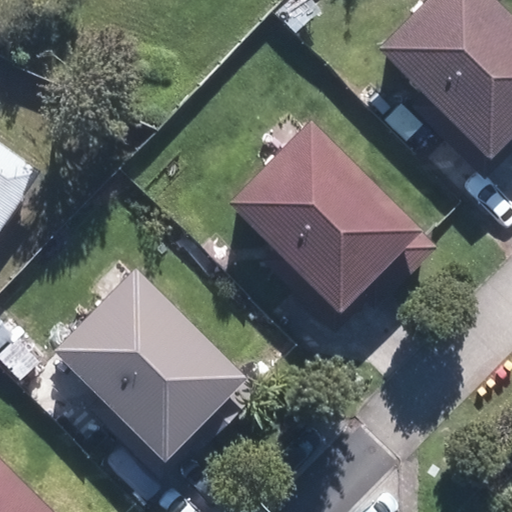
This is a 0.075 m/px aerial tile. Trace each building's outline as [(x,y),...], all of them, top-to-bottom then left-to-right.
[(400,0),(349,51),(465,170),(511,124),(511,40),(472,0),(400,0)] [(196,208),(307,320),(386,241),(276,130),(196,208)] [(0,236),(49,168),(0,133),(0,236)] [(61,338),(171,448),(250,369),(141,259),(61,338)] [(0,511),(67,511),(0,443),(0,511)]
